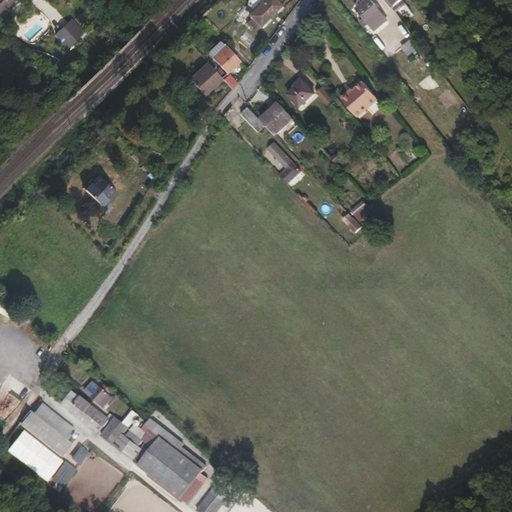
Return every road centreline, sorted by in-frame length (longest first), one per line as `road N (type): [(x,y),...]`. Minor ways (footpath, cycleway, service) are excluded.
road 1 (unclassified): [(14,418),(38,391),(39,368),(308,0)]
road 2 (track): [(38,391),(180,511)]
